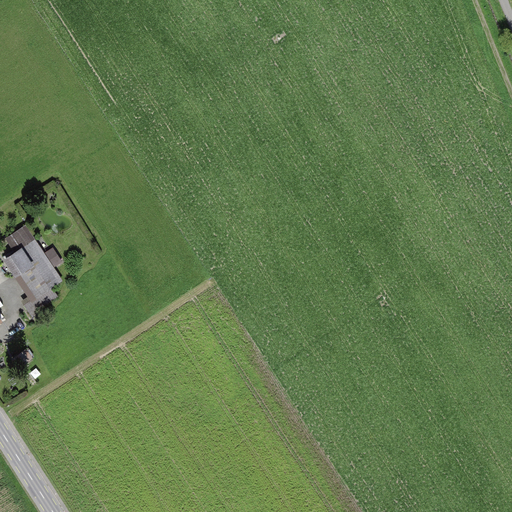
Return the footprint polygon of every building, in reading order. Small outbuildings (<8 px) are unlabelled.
[(16,250),(34,239),(25,226),(8,237),(16,250)] [(34,239),(16,250),(7,257),(34,298),(25,303),(31,312),(57,295),(52,287),(61,281),(34,239)] [(51,258),(58,254),(53,247),(47,252),(51,258)] [(51,258),(55,265),(62,260),(58,254),(51,258)] [(16,360),(23,369),(28,365),(26,362),(32,357),(26,350),(20,354),(22,356),(16,360)]
